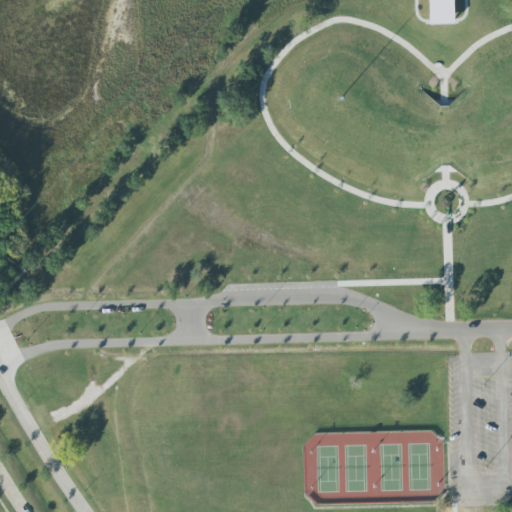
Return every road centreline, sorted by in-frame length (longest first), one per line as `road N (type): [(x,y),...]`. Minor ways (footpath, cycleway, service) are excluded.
road 1 (residential): [(92,348),(406,340)]
road 2 (residential): [(406,340),(370,310),(339,301),(188,311)]
road 3 (secondary): [(84,511),(0,371)]
road 4 (residential): [(188,311),(42,312)]
